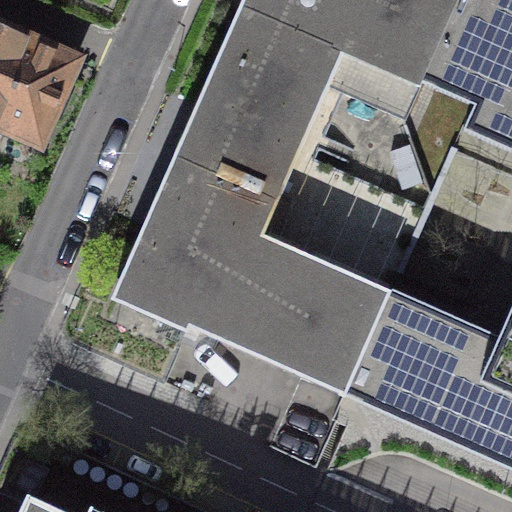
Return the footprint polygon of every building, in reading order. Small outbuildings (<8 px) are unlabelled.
[(244,0),(241,8),(342,53),(327,87),(341,93),(404,121),(458,0),(244,0)] [(511,0),(458,0),(404,121),(341,93),(311,160),(424,210),(461,125),(511,147),(511,321),(502,344),(387,293),(343,393),(347,394),(347,392),(511,464),(511,0)] [(311,160),(341,93),(327,87),(342,53),(241,8),(161,191),(113,299),(186,332),(190,325),(342,392),(341,395),(342,395),(343,393),(387,293),(424,210),(311,160)] [(5,29),(0,39),(0,126),(39,144),(76,61),(19,36),(5,29)] [(61,511),(27,496),(19,511),(61,511)]
